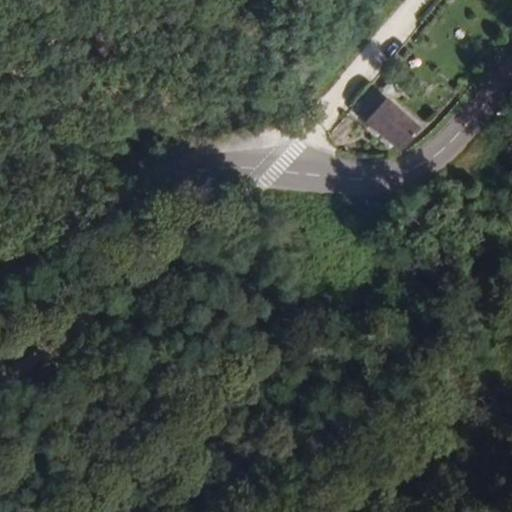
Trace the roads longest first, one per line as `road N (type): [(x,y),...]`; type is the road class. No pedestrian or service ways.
road 1 (tertiary): [(511,66),(404,172),(371,180),(286,158),(214,156),(157,173),(0,254)]
road 2 (track): [(511,346),(317,434),(198,511)]
